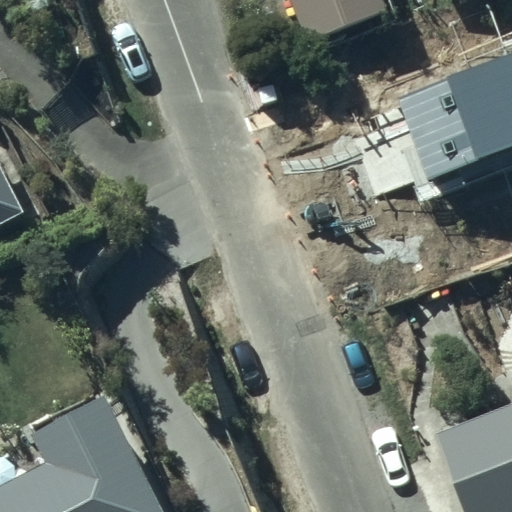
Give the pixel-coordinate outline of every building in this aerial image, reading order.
[(289,0),(304,40),(386,10),(382,0),(289,0)] [(511,49),(395,93),(428,180),(511,148),(511,49)] [(0,149),(0,233),(30,221),(0,149)] [(464,511),(511,511),(511,407),(511,403),(434,432),(464,511)] [(0,511),(159,511),(125,421),(0,468),(0,511)]
